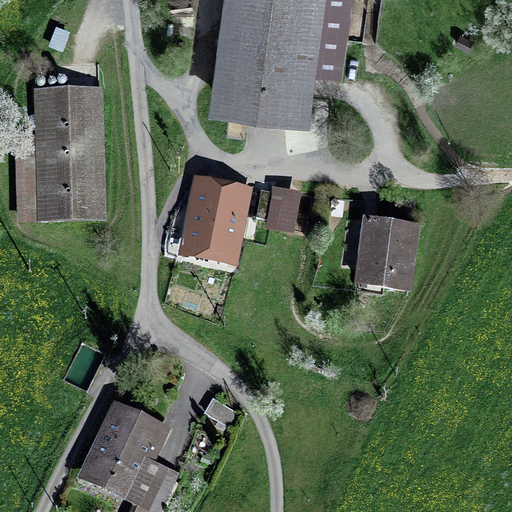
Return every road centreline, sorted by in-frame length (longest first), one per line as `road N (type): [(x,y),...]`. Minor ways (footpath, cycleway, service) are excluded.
road 1 (unclassified): [(155,316),(130,0)]
road 2 (unclassified): [(276,511),(272,454),(253,405),(155,316)]
road 3 (unclassified): [(155,316),(123,358),(41,511)]
